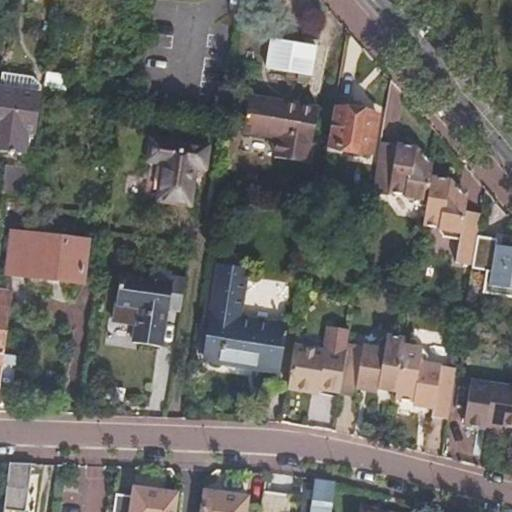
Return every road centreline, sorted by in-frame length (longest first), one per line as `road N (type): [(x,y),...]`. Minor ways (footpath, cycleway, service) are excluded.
road 1 (residential): [(511,498),(301,444),(0,430)]
road 2 (residential): [(511,141),(383,0)]
